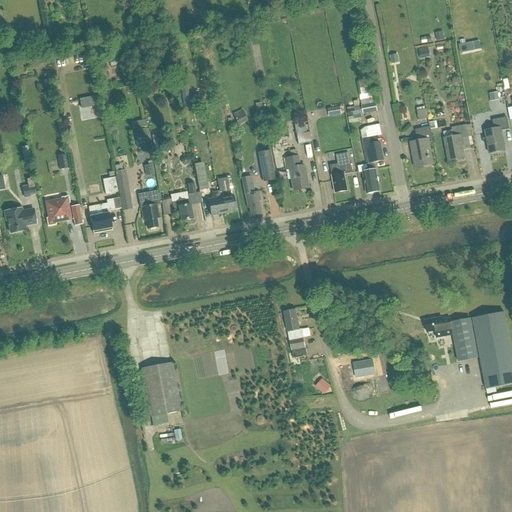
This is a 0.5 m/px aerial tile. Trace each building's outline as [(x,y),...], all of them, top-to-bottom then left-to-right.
[(479,41),(469,43),(471,51),(480,49),(479,41)] [(451,42),(443,44),(447,68),(455,66),(451,42)] [(499,93),(491,94),(492,101),(500,100),(499,93)] [(78,108),(94,106),(93,97),(78,98),(78,108)] [(363,114),(377,112),(376,103),(361,106),(363,114)] [(346,108),(347,120),(361,118),(359,106),(346,108)] [(327,116),(339,115),(339,107),(327,107),(327,116)] [(419,121),(429,119),(427,109),(417,111),(419,121)] [(242,110),(232,115),(235,120),(245,116),(242,110)] [(490,154),(505,151),(501,131),(509,130),(507,118),(493,121),(494,130),(485,131),(490,154)] [(444,119),(431,122),(432,128),(446,125),(444,119)] [(295,143),(309,142),(308,132),(304,132),(303,121),(293,122),(295,143)] [(362,140),(378,137),(381,136),(379,125),(365,128),(361,131),(362,140)] [(449,161),(464,158),(461,139),(468,138),(466,126),(452,129),(452,131),(444,133),(445,139),(445,140),(449,161)] [(416,168),(432,165),(428,144),(433,143),(430,128),(417,130),(419,142),(411,144),(416,168)] [(144,130),(134,132),(137,147),(146,146),(144,130)] [(156,159),(164,157),(160,134),(151,136),(156,159)] [(367,194),(380,192),(374,163),(383,162),(378,137),(362,140),(368,169),(366,169),(367,172),(363,173),(367,194)] [(263,183),(275,181),(270,151),(257,153),(263,183)] [(279,157),(273,158),(275,168),(281,167),(279,157)] [(284,160),(286,167),(286,170),(289,170),(293,191),(308,189),(304,166),(299,167),(297,157),(284,160)] [(330,166),(332,176),(336,194),(347,191),(344,175),(353,174),(351,162),(330,166)] [(194,165),(199,191),(208,190),(203,163),(194,165)] [(154,172),(152,165),(145,167),(146,174),(154,172)] [(125,170),(114,172),(117,186),(127,184),(125,170)] [(105,195),(117,193),(114,178),(102,180),(105,195)] [(218,192),(219,192),(228,190),(225,179),(216,180),(218,192)] [(253,195),(251,188),(252,188),(251,179),(243,180),(248,208),(250,207),(252,216),(260,214),(257,202),(260,201),(258,194),(253,195)] [(24,197),(35,195),(33,185),(22,187),(24,197)] [(220,198),(219,192),(218,192),(211,193),(212,197),(211,197),(211,200),(207,201),(211,216),(223,214),(220,198)] [(158,228),(156,220),(159,219),(156,206),(160,205),(158,195),(147,197),(149,207),(142,208),(144,222),(146,221),(148,230),(158,228)] [(220,198),(223,214),(236,212),(233,196),(220,198)] [(48,227),(56,225),(55,223),(71,220),(68,204),(69,204),(68,197),(61,198),(62,200),(45,203),(48,219),(46,219),(48,227)] [(102,233),(102,231),(112,229),(108,212),(121,209),(119,199),(106,201),(107,204),(88,208),(90,218),(93,232),(93,235),(102,233)] [(163,216),(172,215),(170,204),(170,200),(161,201),(163,216)] [(187,205),(186,201),(172,204),(173,210),(179,209),(181,222),(192,220),(189,205),(187,205)] [(74,227),(82,225),(79,207),(71,208),(74,227)] [(22,212),(22,209),(4,212),(6,222),(8,221),(10,234),(17,232),(17,233),(26,231),(25,227),(36,225),(33,210),(22,212)] [(304,338),(302,330),(300,331),(296,310),(284,313),(289,340),(290,340),(292,352),(292,351),(294,359),(307,356),(304,338)] [(487,389),(511,384),(511,349),(505,313),(473,319),(487,389)] [(442,318),(425,321),(427,333),(435,331),(437,338),(453,335),(453,332),(451,324),(451,323),(450,319),(443,321),(442,318)] [(460,337),(454,338),(459,362),(478,358),(471,319),(454,322),(456,331),(459,331),(460,337)] [(151,418),(181,412),(172,364),(142,370),(151,418)] [(325,382),(318,390),(324,395),(331,387),(325,382)]
